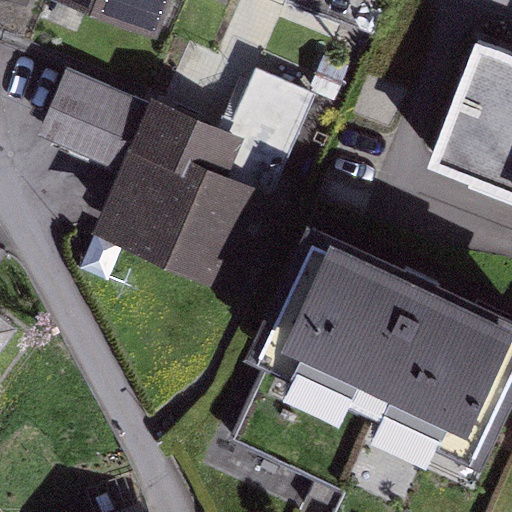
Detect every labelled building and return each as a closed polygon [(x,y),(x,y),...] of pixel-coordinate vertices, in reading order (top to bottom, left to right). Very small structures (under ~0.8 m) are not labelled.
[(111,0),(150,15),(155,0),(111,0)] [(511,52),(477,39),(431,155),(511,186),(511,52)] [(226,137),(68,67),(45,118),(134,157),(108,216),(234,272),(311,95),(255,70),(226,137)] [(511,320),(312,227),(266,323),(259,338),(274,345),(231,434),(318,475),(326,479),(342,487),(330,511),(484,511),(511,454),(511,320)] [(511,511),(511,454),(484,511),(511,511)]
